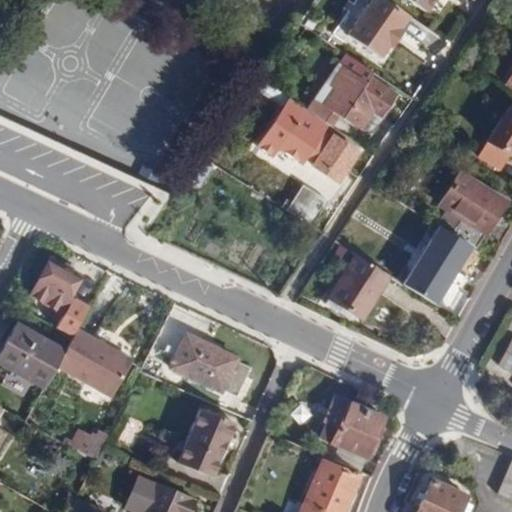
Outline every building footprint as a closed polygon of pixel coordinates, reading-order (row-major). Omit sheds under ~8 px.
[(0,0),(0,117),(171,194),(312,0),(0,0)] [(398,26),(407,14),(386,0),(369,0),(347,34),(378,56),(388,44),(389,45),(401,29),(398,26)] [(405,0),(424,12),(432,0),(405,0)] [(455,67),(464,73),(483,46),(473,40),(455,67)] [(369,77),(371,72),(345,54),(308,109),(332,125),(340,114),(361,128),(372,111),(379,116),(394,94),(369,77)] [(332,136),(337,129),(332,125),(308,109),(290,97),(283,108),(256,147),(273,159),(279,150),(302,165),(306,158),(313,163),(312,166),(336,181),(357,152),(332,136)] [(511,110),(507,107),(475,154),(498,170),(511,150),(511,110)] [(418,145),(426,132),(413,123),(404,136),(418,145)] [(444,228),(475,247),(504,200),(458,172),(439,204),(445,209),(435,223),(444,228)] [(285,210),(310,226),(326,201),(302,184),(285,210)] [(477,281),(492,258),(475,247),(444,228),(418,269),(413,266),(402,283),(450,314),(458,300),(448,294),(462,272),(477,281)] [(361,318),(389,275),(355,254),(328,296),(361,318)] [(68,315),(60,329),(72,336),(76,330),(88,309),(68,298),(78,278),(47,261),(29,294),(68,315)] [(511,309),(509,308),(477,366),(511,392),(511,309)] [(56,365),(64,351),(15,324),(0,350),(0,363),(42,389),(56,365)] [(76,330),(72,336),(64,351),(56,365),(110,396),(131,360),(76,330)] [(238,358),(185,334),(168,368),(222,394),(224,390),(235,395),(248,367),(236,361),(238,358)] [(313,436),(328,442),(365,458),(382,417),(331,394),(313,436)] [(177,462),(212,477),(234,423),(200,409),(177,462)] [(511,458),(510,458),(494,494),(511,501),(511,458)] [(342,511),(357,476),(321,460),(298,511),(342,511)] [(191,511),(196,501),(139,475),(124,511),(191,511)] [(456,511),(462,501),(464,496),(430,481),(422,497),(419,503),(414,511),(456,511)] [(75,499),(68,511),(102,511),(103,511),(75,499)]
